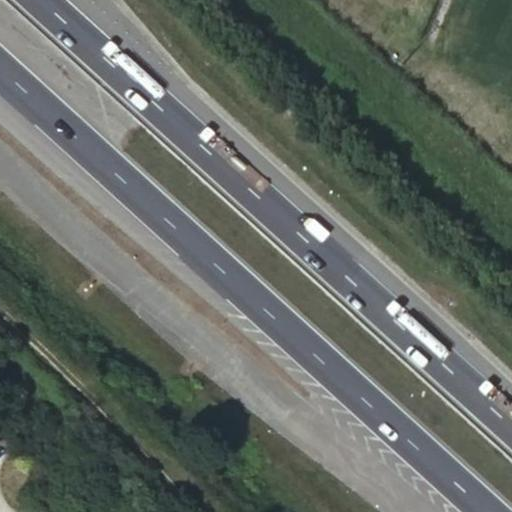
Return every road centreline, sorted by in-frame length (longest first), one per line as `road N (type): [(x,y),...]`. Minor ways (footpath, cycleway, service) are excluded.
road 1 (trunk): [(0,68),(485,511)]
road 2 (trunk): [(511,431),(37,0)]
